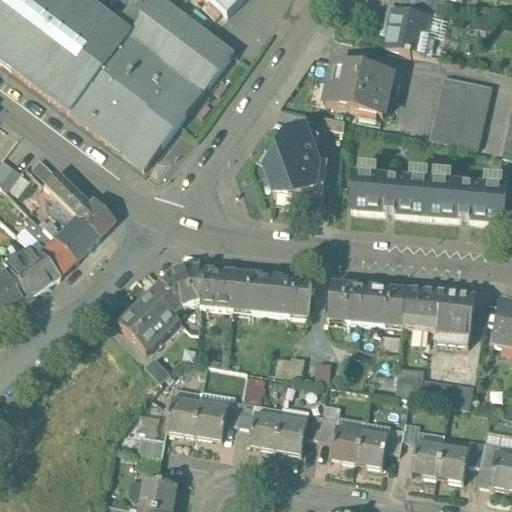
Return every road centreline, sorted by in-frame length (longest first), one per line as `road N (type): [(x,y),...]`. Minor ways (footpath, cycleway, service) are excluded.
road 1 (residential): [(511,269),(247,239),(173,220)]
road 2 (residential): [(334,0),(173,220)]
road 3 (residential): [(173,220),(0,364)]
road 4 (residential): [(173,220),(0,101)]
road 5 (residential): [(201,511),(214,486),(240,478),(313,491)]
